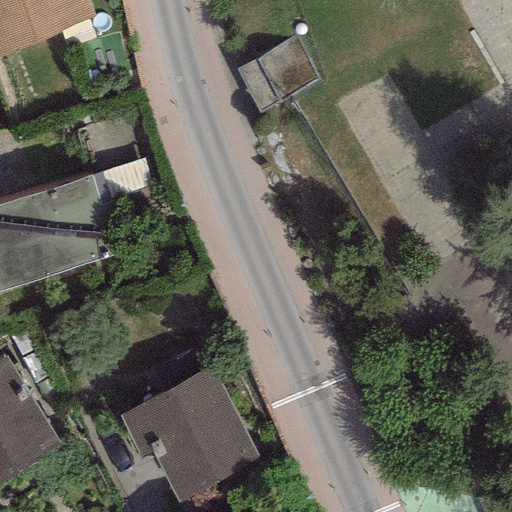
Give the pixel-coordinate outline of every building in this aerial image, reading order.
[(0,0),(0,61),(82,34),(70,0),(0,0)] [(293,46),(254,72),(277,106),(316,80),(293,46)] [(81,180),(0,206),(0,293),(107,258),(81,180)] [(0,368),(0,488),(54,454),(0,368)] [(244,474),(198,380),(105,424),(126,470),(141,462),(165,511),(244,474)]
